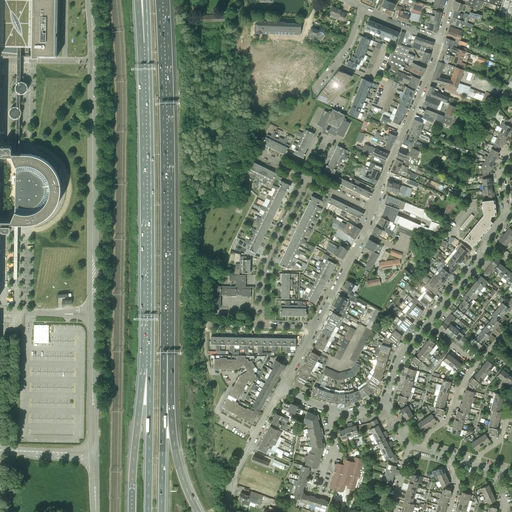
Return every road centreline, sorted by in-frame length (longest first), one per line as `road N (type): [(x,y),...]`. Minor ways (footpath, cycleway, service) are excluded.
road 1 (motorway): [(163,352),(158,0)]
road 2 (motorway): [(147,42),(150,368)]
road 3 (tertiary): [(93,314),(94,60)]
road 4 (residential): [(372,209),(439,39)]
road 5 (motorway): [(197,511),(172,438),(163,352)]
road 6 (residential): [(255,434),(219,414),(236,373),(210,373),(205,323)]
road 7 (motorway): [(161,511),(163,352)]
road 8 (residential): [(260,324),(265,262),(307,176)]
road 9 (motorway): [(150,368),(139,403),(131,511)]
road 10 (motorway): [(150,368),(148,511)]
road 11 (tertiary): [(93,454),(93,314)]
road 12 (residential): [(312,327),(372,209)]
